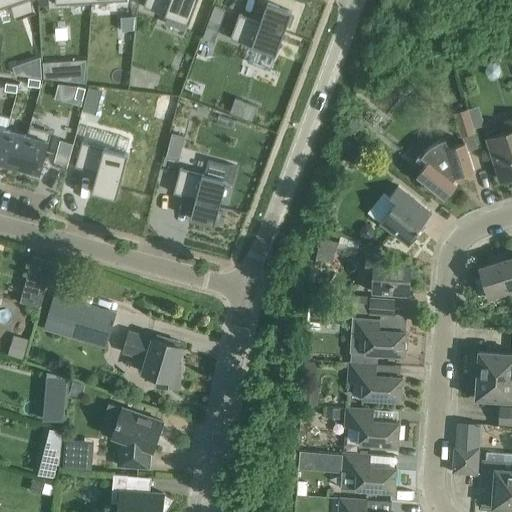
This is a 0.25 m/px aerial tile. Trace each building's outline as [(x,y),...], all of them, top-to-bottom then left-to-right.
[(0,0),(0,11),(10,8),(7,0),(0,0)] [(145,0),(143,8),(188,25),(197,0),(145,0)] [(239,15),(230,40),(276,56),(286,27),(290,28),(293,18),(290,16),(291,13),(267,4),(260,23),(239,15)] [(122,17),(123,30),(134,30),(136,16),(122,17)] [(42,56),(29,61),(34,75),(43,77),(42,56)] [(72,60),(70,80),(85,82),(87,59),(72,60)] [(40,80),(28,79),(27,87),(39,88),(40,80)] [(10,85),(7,97),(15,99),(18,87),(10,85)] [(85,101),(99,105),(103,89),(89,86),(85,101)] [(78,88),(75,99),(82,101),(85,90),(78,88)] [(236,97),(230,112),(253,120),(259,105),(236,97)] [(467,108),(455,112),(462,136),(475,132),(467,108)] [(362,123),(354,117),(347,124),(355,131),(362,123)] [(507,132),(489,138),(502,180),(511,176),(511,118),(504,121),(507,132)] [(27,136),(7,130),(0,154),(0,164),(19,169),(27,136)] [(173,133),(167,156),(179,159),(185,136),(173,133)] [(27,136),(19,169),(41,175),(49,142),(27,136)] [(429,162),(419,174),(446,198),(458,183),(454,180),(457,176),(475,170),(466,141),(449,147),(446,138),(443,139),(438,141),(433,144),(430,146),(427,149),(424,153),(421,156),(429,162)] [(74,142),(62,139),(56,161),(68,164),(74,142)] [(340,156),(352,165),(364,149),(353,141),(340,156)] [(96,174),(91,194),(116,200),(128,155),(81,143),(74,168),(96,174)] [(195,200),(190,220),(215,227),(216,222),(219,223),(222,213),(218,212),(227,182),(180,169),(173,194),(195,200)] [(396,201),(380,222),(410,245),(422,230),(420,228),(432,212),(398,185),(390,196),(396,201)] [(361,234),(364,239),(370,240),(375,237),(376,231),(372,226),(367,225),(362,228),(361,234)] [(320,236),(315,257),(332,261),(337,240),(320,236)] [(360,241),(342,237),(338,252),(357,256),(360,241)] [(498,255),(510,290),(511,289),(511,256),(509,258),(507,252),(498,255)] [(388,254),(369,253),(367,274),(375,274),(374,292),(409,294),(411,266),(387,265),(388,254)] [(489,297),(510,290),(498,255),(490,257),(492,263),(479,267),(482,276),(474,278),(479,294),(487,291),(489,297)] [(48,279),(53,262),(33,256),(28,274),(21,301),(40,306),(48,279)] [(77,291),(57,285),(44,328),(105,346),(116,312),(74,300),(77,291)] [(371,298),(370,304),(351,302),(351,310),(394,314),(395,299),(371,298)] [(322,305),(309,304),(307,328),(321,329),(322,305)] [(473,316),(472,327),(481,328),(482,316),(473,316)] [(366,336),(365,352),(356,352),(355,362),(378,364),(378,353),(405,355),(407,331),(380,329),(381,318),(353,317),(352,335),(366,336)] [(153,339),(129,331),(124,349),(148,357),(143,371),(158,376),(157,386),(180,387),(181,363),(177,363),(182,346),(179,345),(179,341),(170,338),(167,341),(153,337),(153,339)] [(13,337),(8,355),(23,359),(28,341),(13,337)] [(511,353),(479,351),(478,373),(511,375),(511,353)] [(355,362),(349,362),(348,380),(363,381),(362,398),(402,401),(404,376),(377,375),(378,364),(355,362)] [(62,393),(48,373),(36,389),(46,410),(62,393)] [(511,375),(478,373),(476,398),(511,400),(511,375)] [(73,383),(70,391),(82,395),(85,387),(73,383)] [(305,387),(304,405),(317,405),(318,388),(305,387)] [(154,450),(164,421),(123,406),(113,436),(121,439),(119,464),(149,466),(151,449),(154,450)] [(511,406),(501,406),(500,424),(511,424),(511,406)] [(326,407),(325,417),(340,418),(341,408),(326,407)] [(375,409),(346,407),(345,426),(360,428),(359,443),(399,446),(400,422),(374,420),(375,409)] [(456,434),(454,472),(478,473),(479,448),(467,447),(469,422),(457,422),(456,434)] [(93,469),(94,453),(80,452),(81,440),(68,439),(65,466),(93,469)] [(371,454),(343,452),(343,456),(342,471),(341,489),(356,489),(396,491),(397,467),(371,465),(371,454)] [(511,453),(505,453),(504,460),(483,459),(482,483),(494,484),(493,507),(511,508),(511,453)] [(56,464),(43,461),(40,474),(53,477),(56,464)] [(128,490),(129,474),(114,473),(112,502),(120,502),(118,511),(164,511),(170,504),(164,499),(165,493),(128,490)] [(33,478),(30,490),(42,493),(45,481),(33,478)] [(297,494),(307,494),(307,481),(298,481),(297,494)] [(368,499),(340,497),(339,511),(390,511),(367,510),(368,499)]
